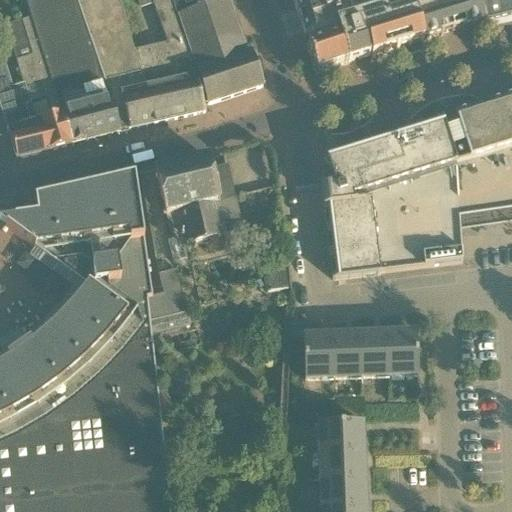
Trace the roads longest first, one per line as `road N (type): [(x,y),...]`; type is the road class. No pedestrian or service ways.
road 1 (residential): [(511,289),(328,301),(311,293),(297,261),(280,119)]
road 2 (residential): [(280,119),(0,189)]
road 3 (residential): [(511,48),(296,115)]
road 4 (residential): [(296,115),(260,0)]
